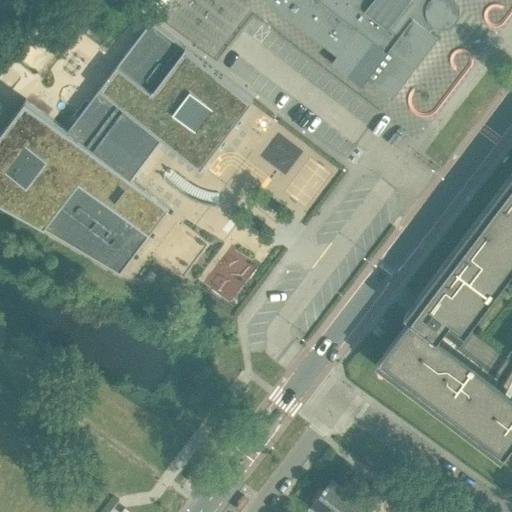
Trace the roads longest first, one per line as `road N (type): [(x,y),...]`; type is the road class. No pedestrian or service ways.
road 1 (tertiary): [(305,387),(511,108)]
road 2 (residential): [(496,511),(336,399)]
road 3 (tertiary): [(207,511),(305,387)]
road 4 (residential): [(258,511),(336,399)]
